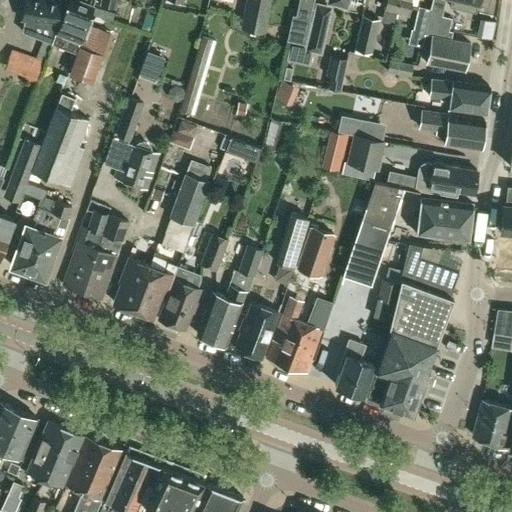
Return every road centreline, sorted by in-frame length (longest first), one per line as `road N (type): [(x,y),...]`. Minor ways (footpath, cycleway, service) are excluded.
road 1 (residential): [(445,447),(36,297)]
road 2 (residential): [(0,376),(272,476)]
road 3 (tertiary): [(288,438),(20,335)]
road 4 (residential): [(511,107),(490,180),(479,298)]
road 5 (residential): [(445,447),(477,347),(479,298)]
road 6 (tertiary): [(431,489),(288,438)]
